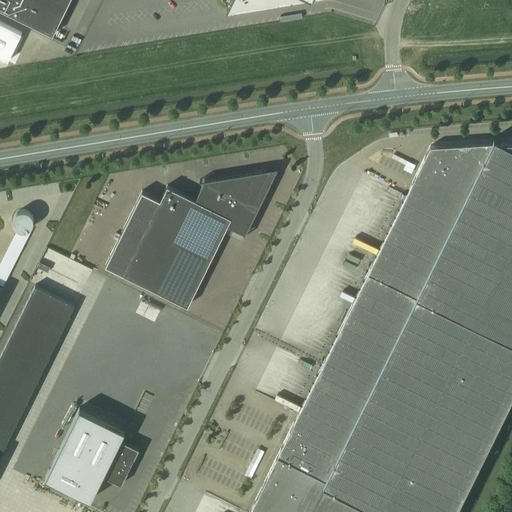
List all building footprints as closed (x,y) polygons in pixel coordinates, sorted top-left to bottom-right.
[(0,0),(0,7),(53,34),(69,0),(0,0)] [(224,0),(225,1),(227,2),(228,2),(230,3),(227,9),(280,0),(224,0)] [(0,57),(8,61),(22,32),(0,21),(0,57)] [(275,460),(381,511),(454,511),(511,396),(511,140),(501,141),(494,137),(492,141),(430,145),(275,460)] [(142,190),(106,264),(124,273),(188,305),(228,224),(245,233),(245,234),(271,181),(271,180),(263,170),(263,169),(204,179),(205,179),(196,199),(167,185),(160,199),(142,190)] [(13,218),(13,220),(13,222),(14,224),(15,225),(16,227),(18,228),(20,229),(22,230),(24,230),(26,230),(28,229),(30,228),(31,227),(32,225),(33,223),(34,222),(34,220),(34,218),(33,216),(32,214),(31,213),(30,211),(28,210),(26,210),(25,209),(23,209),(21,210),(19,210),(17,211),(16,213),(15,214),(14,216),(13,218)] [(40,261),(37,266),(48,271),(51,266),(40,261)] [(78,304),(40,287),(0,372),(0,447),(10,452),(78,304)] [(125,429),(80,407),(45,477),(91,499),(104,471),(107,473),(105,476),(122,484),(139,448),(130,443),(132,439),(123,434),(125,429)] [(381,511),(275,460),(249,511),(381,511)]
